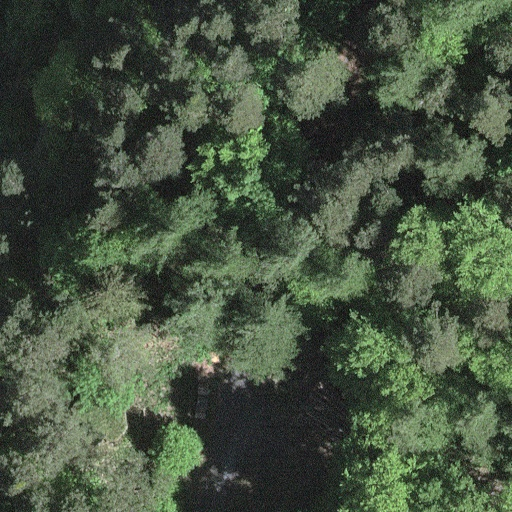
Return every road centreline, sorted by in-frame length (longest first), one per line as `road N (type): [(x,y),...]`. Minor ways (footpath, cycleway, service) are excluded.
road 1 (track): [(218,511),(272,257),(368,0)]
road 2 (track): [(511,490),(410,463),(236,452)]
